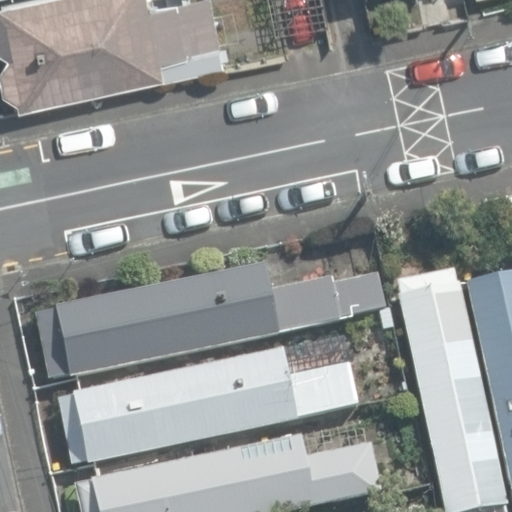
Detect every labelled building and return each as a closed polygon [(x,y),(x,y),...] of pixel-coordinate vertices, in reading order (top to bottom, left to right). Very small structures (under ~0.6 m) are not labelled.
[(19,99),(21,106),(162,76),(163,79),(225,65),(211,0),(9,0),(0,2),(0,48),(9,56),(1,69),(4,91),(19,99)] [(466,283),(511,493),(511,260),(504,262),(507,275),(466,283)] [(37,315),(50,381),(280,335),(280,331),(386,310),(379,275),(332,285),(330,277),(269,290),(264,268),(37,315)] [(396,280),(447,511),(504,511),(504,506),(508,505),(460,285),(457,286),(454,268),(396,280)] [(59,398),(73,465),(356,405),(355,402),(385,396),(378,361),(348,368),(347,363),(288,376),(283,351),(59,398)] [(76,484),(81,511),(289,511),(316,506),(316,504),(375,491),(366,451),(305,463),(300,438),(76,484)]
